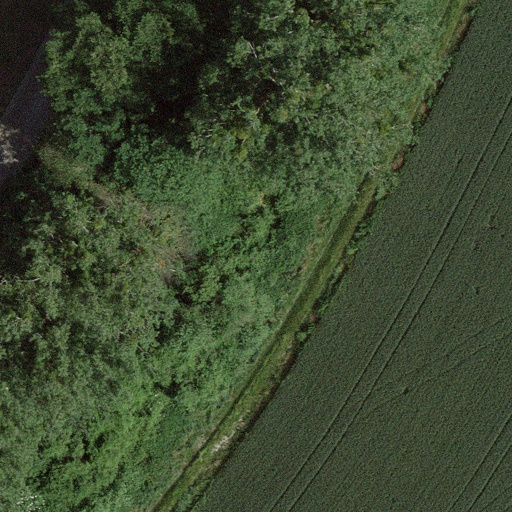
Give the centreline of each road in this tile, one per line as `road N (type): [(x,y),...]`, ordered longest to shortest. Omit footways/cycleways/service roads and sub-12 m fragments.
road 1 (track): [(442,0),(388,111),(226,380),(124,511)]
road 2 (track): [(102,0),(0,178)]
